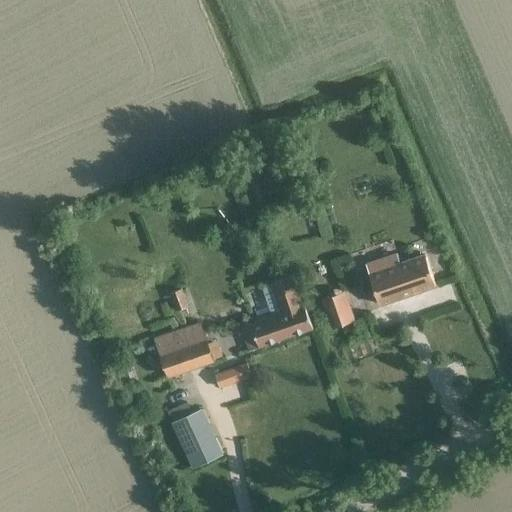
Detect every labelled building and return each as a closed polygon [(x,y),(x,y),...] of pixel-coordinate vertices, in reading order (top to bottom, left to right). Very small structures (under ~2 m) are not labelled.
[(251,149),(228,157),(233,172),(256,163),(251,149)] [(366,265),(381,308),(436,288),(425,256),(400,264),(397,254),(366,265)] [(249,346),(312,324),(304,302),(302,303),(291,273),(270,281),(281,311),(241,325),(249,346)] [(180,287),(169,291),(176,308),(186,304),(180,287)] [(332,324),(354,316),(350,305),(339,309),(333,293),(322,297),(332,324)] [(168,374),(213,358),(200,320),(154,336),(168,374)] [(247,361),(217,372),(221,383),(251,372),(247,361)] [(189,465),(219,452),(199,408),(169,421),(189,465)]
